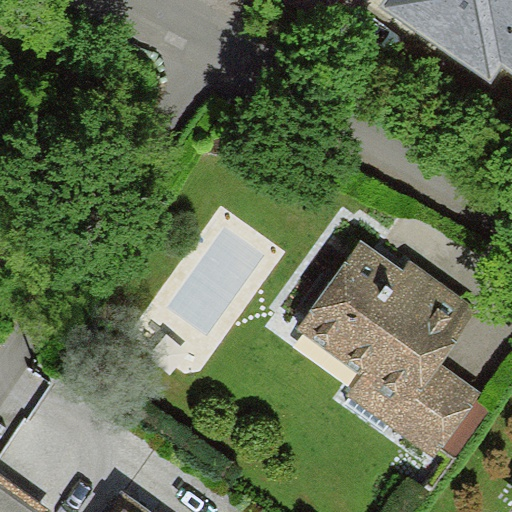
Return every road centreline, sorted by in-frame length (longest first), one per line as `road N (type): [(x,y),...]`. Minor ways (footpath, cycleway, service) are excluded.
road 1 (residential): [(221,42),(0,371)]
road 2 (residential): [(511,204),(221,42)]
